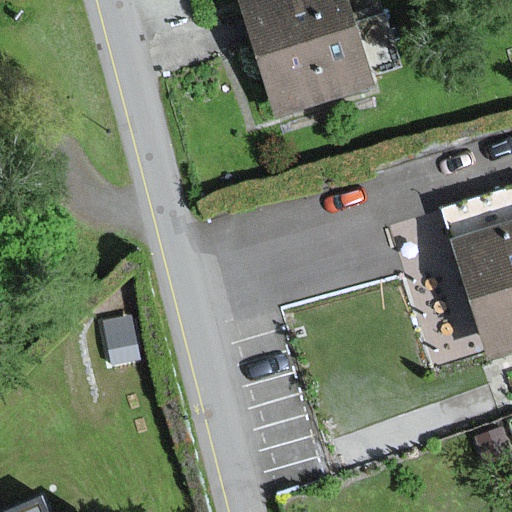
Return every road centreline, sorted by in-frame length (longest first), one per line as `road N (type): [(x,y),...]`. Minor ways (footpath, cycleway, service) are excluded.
road 1 (tertiary): [(246,511),(111,0)]
road 2 (track): [(166,209),(125,208),(92,190),(33,108),(0,86)]
